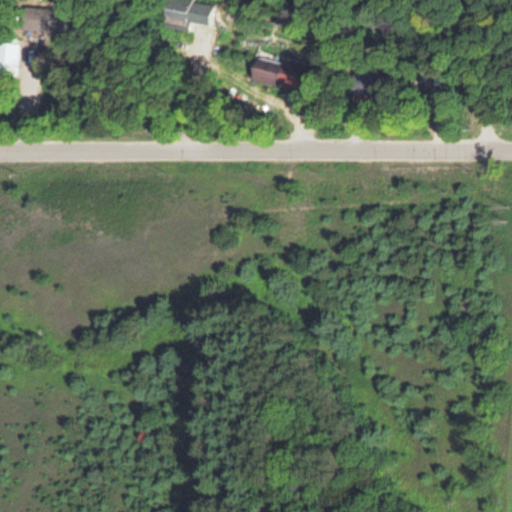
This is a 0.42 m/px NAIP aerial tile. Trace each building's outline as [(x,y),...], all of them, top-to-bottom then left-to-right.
[(161,1),(161,17),(194,17),(194,1),(161,1)] [(21,31),(62,31),(62,7),(21,7),(21,31)] [(0,78),(16,79),(17,41),(0,40),(0,78)] [(254,54),(248,77),(298,89),(304,67),(254,54)] [(359,98),(376,87),(364,69),(348,79),(359,98)]
